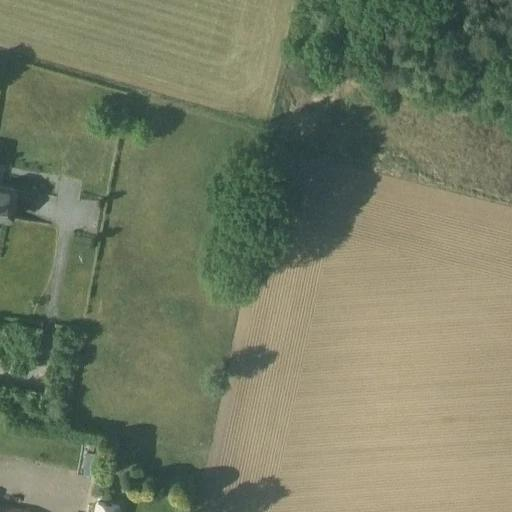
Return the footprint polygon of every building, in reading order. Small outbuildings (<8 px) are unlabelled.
[(0,216),(8,218),(14,189),(0,186),(0,216)] [(0,232),(0,270),(2,262),(3,262),(9,234),(0,232)] [(94,289),(97,276),(85,273),(81,287),(94,289)] [(73,379),(71,419),(112,421),(114,380),(73,379)] [(117,511),(118,508),(96,503),(94,511),(117,511)]
